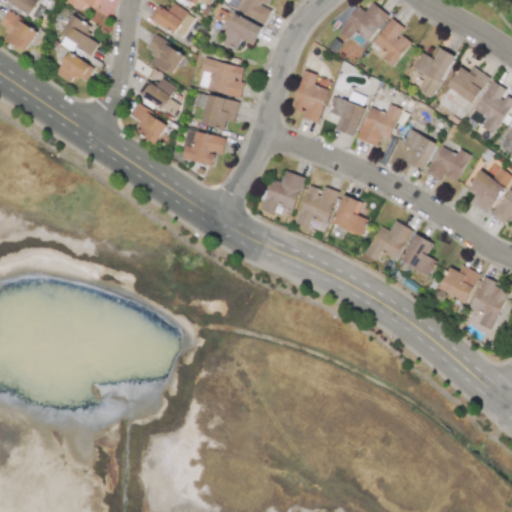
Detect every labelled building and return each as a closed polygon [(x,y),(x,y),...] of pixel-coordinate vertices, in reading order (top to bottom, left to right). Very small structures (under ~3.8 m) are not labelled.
[(5,0),(5,1),(31,14),(37,2),(38,0),(5,0)] [(85,3),(97,9),(101,0),(67,0),(66,2),(81,10),(85,3)] [(187,0),(204,9),(209,0),(187,0)] [(268,0),(241,0),(237,10),(265,23),(271,10),(265,7),(268,0)] [(333,19),(340,26),(355,9),(349,2),(333,19)] [(364,11),(358,6),(338,32),(349,40),(355,32),(367,42),(388,15),(372,2),(364,11)] [(157,5),(149,19),(182,38),(195,16),(172,4),(168,11),(157,5)] [(0,24),(7,28),(2,39),(25,52),(37,29),(6,12),(0,24)] [(253,45),(261,26),(234,13),(220,42),(235,50),(240,39),(253,45)] [(91,26),(72,15),(59,36),(91,54),(98,43),(86,36),(91,26)] [(385,53),(381,58),(392,66),(410,42),(399,33),(404,28),(391,18),(372,43),(385,53)] [(172,75),(184,53),(153,36),(146,49),(156,54),(151,63),(172,75)] [(454,56),(436,47),(431,56),(421,51),(412,68),(425,75),(417,89),(432,97),(454,56)] [(57,76),(71,81),(74,75),(87,80),(94,64),(66,53),(57,76)] [(243,67),(204,58),(198,87),(240,96),(243,83),(240,82),(243,67)] [(469,71),(459,66),(447,88),(474,103),(488,76),(471,66),(469,71)] [(327,88),(313,85),(316,74),(302,70),(291,112),(319,120),(327,88)] [(155,86),(150,82),(138,99),(153,109),(156,104),(172,115),(179,105),(169,98),(176,88),(161,78),(155,86)] [(474,110),(486,118),(480,127),(493,134),(511,103),(511,98),(503,94),(506,89),(492,80),(474,110)] [(362,106),(366,97),(351,91),(347,100),(362,106)] [(234,123),(238,101),(207,95),(202,125),(224,129),(226,121),(234,123)] [(353,136),(364,108),(336,96),(329,113),(339,117),(334,129),(353,136)] [(388,139),(401,109),(388,104),(385,113),(369,107),(356,138),(375,146),(380,135),(388,139)] [(157,143),(168,121),(135,105),(130,116),(139,120),(133,132),(157,143)] [(402,146),(410,149),(404,162),(424,170),(436,141),(409,130),(402,146)] [(225,139),(195,131),(190,148),(184,146),(181,158),(211,166),(214,152),(221,154),(225,139)] [(470,155),(458,149),(456,154),(440,146),(426,174),(439,181),(442,175),(455,182),(470,155)] [(479,170),(466,189),(474,195),(470,202),(487,213),(511,176),(500,168),(492,179),(479,170)] [(292,210),(304,178),(285,170),(280,182),(272,179),(260,209),(273,214),(277,205),(292,210)] [(328,224),(337,191),(321,187),(321,189),(307,185),(296,224),(308,227),(311,219),(328,224)] [(511,222),(511,191),(508,189),(491,215),(503,224),(507,219),(511,222)] [(367,219),(357,215),(362,202),(342,195),(332,225),(362,235),(367,219)] [(397,260),(411,229),(393,221),(389,230),(379,225),(366,255),(376,260),(380,253),(397,260)] [(433,243),(415,233),(400,261),(427,276),(435,261),(426,255),(433,243)] [(458,271),(450,267),(439,289),(466,302),(480,274),(462,265),(458,271)] [(508,293),(496,287),(498,283),(483,276),(468,307),(482,314),(478,324),(491,330),(508,293)]
